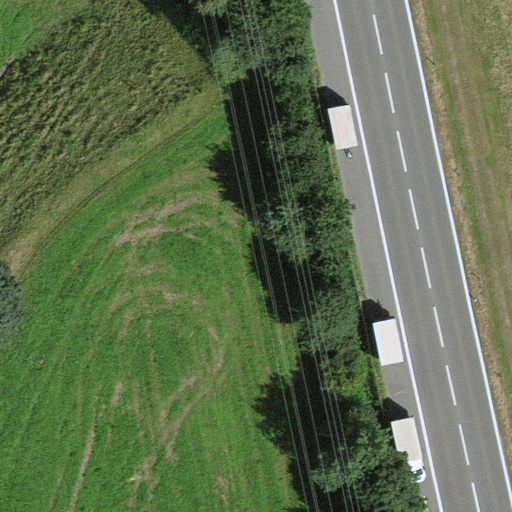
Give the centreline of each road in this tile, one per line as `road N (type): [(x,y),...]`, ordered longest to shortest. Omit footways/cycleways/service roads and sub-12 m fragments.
road 1 (primary): [(366,0),(468,511)]
road 2 (track): [(444,0),(511,321)]
